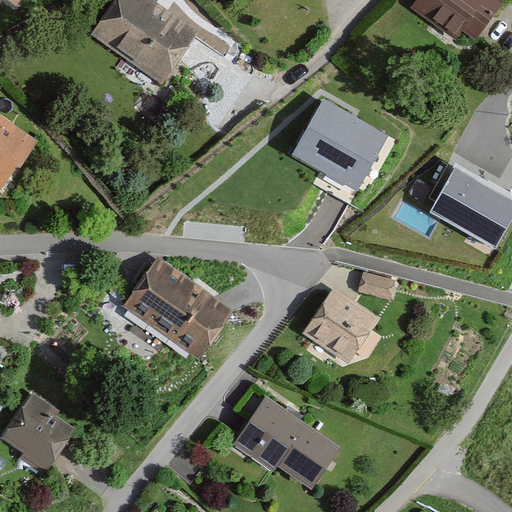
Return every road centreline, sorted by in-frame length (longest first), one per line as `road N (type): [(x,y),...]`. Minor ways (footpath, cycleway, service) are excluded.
road 1 (residential): [(0,249),(134,245),(303,264)]
road 2 (residential): [(382,511),(470,415),(511,345)]
